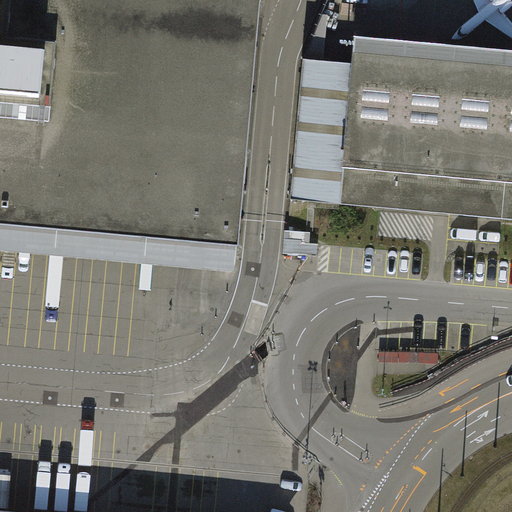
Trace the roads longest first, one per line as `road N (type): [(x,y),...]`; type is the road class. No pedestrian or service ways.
road 1 (unclassified): [(511,308),(358,297),(316,316),(299,337),(293,379),(305,416),(408,482)]
road 2 (unclassified): [(0,381),(194,389),(227,361),(257,278)]
road 3 (unclassified): [(408,482),(443,435),(511,393)]
